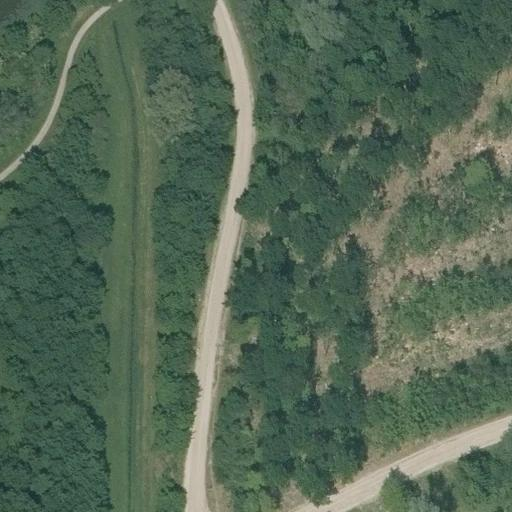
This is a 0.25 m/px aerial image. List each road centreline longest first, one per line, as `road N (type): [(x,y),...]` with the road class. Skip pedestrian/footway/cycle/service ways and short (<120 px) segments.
road 1 (track): [(212,0),(236,66),(239,131),(210,291),(192,511)]
road 2 (track): [(511,423),(306,511)]
